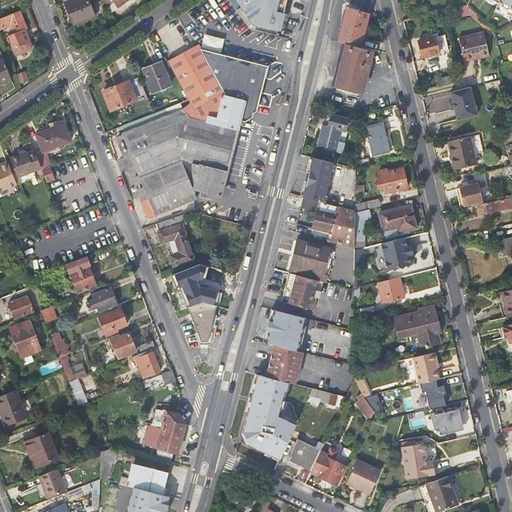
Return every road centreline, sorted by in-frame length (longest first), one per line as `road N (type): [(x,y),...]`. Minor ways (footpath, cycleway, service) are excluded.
road 1 (residential): [(385,0),(507,511)]
road 2 (secondary): [(213,449),(326,0)]
road 3 (secondary): [(312,0),(207,428)]
road 4 (residential): [(68,74),(207,428)]
road 5 (residential): [(213,449),(334,511)]
road 6 (residential): [(68,74),(174,0)]
